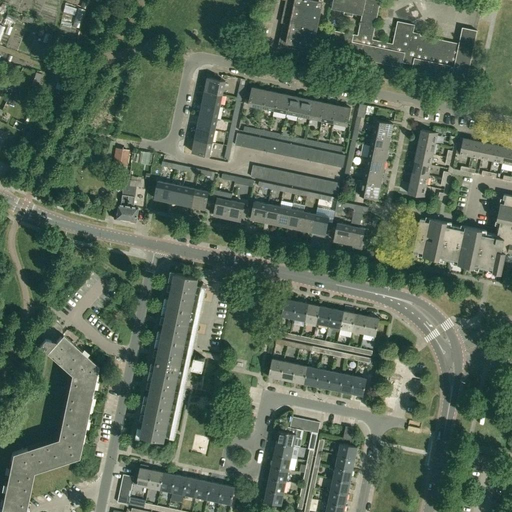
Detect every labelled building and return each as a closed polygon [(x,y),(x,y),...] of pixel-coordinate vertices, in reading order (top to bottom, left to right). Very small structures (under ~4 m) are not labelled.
[(88,2),(82,0),(79,8),(85,10),(88,2)] [(279,48),(308,54),(312,32),(314,33),(317,19),(314,18),(318,1),(319,2),(319,0),(286,0),(283,16),(285,17),(279,48)] [(354,16),(355,13),(362,14),(361,21),(360,21),(359,23),(360,23),(358,35),(332,30),(329,44),(332,45),(332,44),(346,47),(346,48),(350,49),(349,56),(352,56),(363,58),(363,59),(370,60),(371,60),(382,62),(382,63),(387,64),(387,63),(398,66),(402,67),(403,62),(413,64),(412,72),(414,73),(415,72),(426,75),(433,77),(433,76),(445,79),(444,79),(447,80),(448,76),(452,77),(451,84),(465,87),(466,84),(468,73),(470,66),(469,65),(472,54),(473,49),(475,38),(476,38),(477,30),(463,27),(459,45),(455,44),(455,42),(419,35),(418,40),(412,39),(415,25),(398,21),(393,43),(372,39),(380,1),(383,2),(383,0),(333,0),(332,7),(332,8),(346,11),(346,14),(354,16)] [(434,0),(483,10),(484,5),(459,0),(434,0)] [(205,91),(223,94),(226,81),(208,77),(205,91)] [(14,86),(15,82),(11,81),(7,78),(3,86),(12,90),(14,86)] [(262,107),(266,90),(253,87),(249,105),(262,107)] [(274,110),(278,92),(266,90),(262,107),(274,110)] [(220,106),(223,94),(205,91),(202,103),(220,106)] [(286,112),(290,95),(278,92),(274,110),(286,112)] [(298,115),(302,97),(290,95),(286,112),(298,115)] [(310,118),(314,100),(302,97),(298,115),(310,118)] [(322,120),(326,102),(314,100),(310,118),(322,120)] [(334,123),(338,105),(326,102),(322,120),(334,123)] [(218,118),(220,106),(202,103),(200,115),(218,118)] [(338,105),(334,123),(347,125),(351,108),(338,105)] [(215,130),(218,118),(200,115),(197,127),(215,130)] [(373,133),(391,137),(394,124),(376,120),(373,133)] [(213,142),(215,130),(197,127),(195,138),(213,142)] [(419,140),(435,143),(438,132),(422,129),(419,140)] [(238,133),(235,144),(241,146),(243,134),(238,133)] [(388,149),(391,137),(373,133),(371,145),(388,149)] [(243,134),(241,146),(246,147),(249,135),(243,134)] [(254,136),(252,148),(257,149),(260,137),(254,136)] [(210,155),(213,142),(195,138),(192,152),(210,155)] [(471,156),(474,140),(463,138),(460,154),(471,156)] [(433,154),(435,143),(419,140),(417,150),(433,154)] [(481,158),(485,142),(474,140),(471,156),(481,158)] [(275,141),(273,152),(279,153),(281,142),(275,141)] [(492,161),(495,144),(485,142),(481,158),(492,161)] [(503,163),(506,147),(495,144),(492,161),(503,163)] [(386,161),(388,149),(371,145),(368,157),(386,161)] [(511,164),(511,147),(506,147),(503,163),(511,164)] [(125,165),(127,150),(116,148),(114,163),(125,165)] [(431,164),(433,154),(417,150),(415,161),(431,164)] [(329,152),(326,163),(332,165),(334,153),(329,152)] [(340,154),(337,166),(343,167),(345,155),(340,154)] [(383,173),(386,161),(368,157),(365,169),(383,173)] [(429,175),(431,164),(415,161),(413,172),(429,175)] [(275,169),(273,181),(278,182),(281,170),(275,169)] [(381,185),(383,173),(365,169),(363,181),(381,185)] [(286,171),(284,183),(290,184),(292,173),(286,171)] [(427,186),(429,175),(413,172),(410,182),(427,186)] [(295,173),(292,185),(298,186),(300,174),(295,173)] [(300,174),(298,186),(304,187),(306,176),(300,174)] [(306,176),(304,187),(309,188),(312,177),(306,176)] [(312,177),(309,188),(315,190),(317,178),(312,177)] [(317,178),(315,190),(320,191),(323,179),(317,178)] [(129,186),(130,180),(124,179),(122,195),(120,204),(116,204),(114,218),(125,220),(128,195),(129,186)] [(323,179),(320,191),(326,192),(328,180),(323,179)] [(130,180),(129,186),(135,187),(140,188),(141,181),(130,180)] [(168,201),(172,183),(159,180),(155,198),(168,201)] [(328,180),(326,192),(332,193),(334,181),(328,180)] [(334,181),(332,193),(337,194),(340,183),(334,181)] [(378,198),(381,185),(363,181),(360,194),(378,198)] [(424,197),(427,186),(410,182),(408,193),(424,197)] [(180,203),(184,186),(172,183),(168,201),(180,203)] [(133,206),(134,196),(135,187),(129,186),(128,195),(125,220),(135,222),(137,207),(133,206)] [(192,206),(196,188),(184,186),(180,203),(192,206)] [(196,188),(192,206),(205,209),(209,191),(196,188)] [(430,220),(421,218),(413,253),(423,255),(422,256),(440,260),(440,258),(458,262),(457,264),(475,267),(475,266),(493,269),(493,271),(502,273),(505,256),(509,257),(510,256),(511,255),(511,253),(511,195),(504,194),(502,203),(501,203),(497,220),(498,221),(496,234),(483,231),(483,229),(465,226),(465,227),(447,224),(448,222),(430,218),(430,220)] [(227,218),(231,200),(218,197),(214,215),(227,218)] [(231,200),(227,218),(241,220),(244,203),(231,200)] [(342,206),(354,209),(355,209),(356,204),(342,201),(337,200),(334,211),(340,212),(342,206)] [(264,221),(268,204),(255,201),(251,219),(264,221)] [(276,224),(280,206),(268,204),(264,221),(276,224)] [(364,242),(362,241),(364,228),(359,227),(362,213),(367,214),(369,207),(356,204),(355,209),(354,209),(351,225),(347,243),(353,244),(353,247),(362,249),(364,242)] [(288,226),(292,209),(280,206),(276,224),(288,226)] [(300,229),(304,211),(292,209),(288,226),(300,229)] [(312,231),(316,214),(304,211),(300,229),(312,231)] [(316,214),(312,231),(325,234),(329,216),(316,214)] [(351,225),(338,222),(334,240),(347,243),(351,225)] [(168,285),(167,291),(171,292),(168,305),(192,310),(199,277),(175,272),(172,286),(168,285)] [(293,318),(297,300),(285,298),(281,315),(293,318)] [(305,320),(309,303),(297,300),(293,318),(305,320)] [(317,323),(321,305),(309,303),(305,320),(317,323)] [(162,317),(160,323),(164,324),(162,337),(185,342),(192,310),(168,305),(166,318),(162,317)] [(329,325),(332,308),(321,305),(317,323),(329,325)] [(340,328),(344,310),(332,308),(329,325),(340,328)] [(352,330),(356,313),(344,310),(340,328),(352,330)] [(364,333),(367,315),(356,313),(352,330),(364,333)] [(367,315),(364,333),(376,335),(380,318),(367,315)] [(21,511),(30,469),(76,454),(94,366),(60,335),(56,331),(61,325),(53,318),(38,333),(43,338),(38,344),(46,351),(48,349),(74,372),(60,440),(28,450),(27,448),(12,452),(11,460),(14,461),(2,511),(21,511)] [(155,350),(153,356),(158,357),(155,370),(178,375),(185,342),(162,337),(159,351),(155,350)] [(281,378),(285,361),(272,358),(269,375),(281,378)] [(204,363),(194,361),(192,367),(203,369),(204,363)] [(293,381),(297,363),(285,361),(281,378),(293,381)] [(304,383),(308,366),(297,363),(293,381),(304,383)] [(316,385),(320,368),(308,366),(304,383),(316,385)] [(328,388),(332,370),(320,368),(316,385),(328,388)] [(148,382),(147,388),(151,389),(148,402),(171,407),(178,375),(155,370),(152,383),(148,382)] [(340,390),(343,373),(332,370),(328,388),(340,390)] [(351,393),(355,375),(343,373),(340,390),(351,393)] [(355,375),(351,393),(363,395),(367,378),(355,375)] [(141,414),(140,421),(144,422),(141,435),(165,440),(171,407),(148,402),(145,415),(141,414)] [(296,428),(298,417),(293,416),(290,427),(296,428)] [(314,421),(312,431),(318,432),(320,422),(314,421)] [(279,430),(277,442),(294,445),(298,428),(296,428),(290,427),(285,425),(284,431),(279,430)] [(353,427),(346,426),(344,438),(351,439),(353,427)] [(311,437),(309,448),(310,449),(315,449),(317,438),(318,432),(312,431),(311,437)] [(292,457),(294,445),(277,442),(274,453),(292,457)] [(338,455),(355,458),(358,446),(340,442),(338,455)] [(289,469),(292,457),(274,453),(272,465),(289,469)] [(353,470),(355,458),(338,455),(335,466),(353,470)] [(287,480),(289,469),(272,465),(269,477),(287,480)] [(153,469),(144,467),(141,466),(137,484),(149,486),(153,469)] [(350,482),(353,470),(335,466),(333,478),(350,482)] [(161,489),(164,471),(153,469),(149,486),(161,489)] [(173,491),(176,474),(164,471),(161,489),(173,491)] [(122,480),(133,482),(134,476),(124,474),(122,480)] [(184,494),(188,476),(176,474),(173,491),(184,494)] [(196,496),(200,479),(188,476),(184,494),(196,496)] [(284,492),(287,480),(269,477),(267,489),(284,492)] [(348,493),(350,482),(333,478),(331,490),(348,493)] [(208,499),(211,481),(200,479),(196,496),(208,499)] [(219,501),(223,484),(211,481),(208,499),(219,501)] [(223,484),(219,501),(232,504),(235,486),(223,484)] [(282,504),(284,492),(267,489),(264,501),(282,504)] [(346,505),(348,493),(331,490),(328,502),(346,505)] [(128,504),(130,498),(119,496),(118,501),(128,504)] [(344,511),(346,505),(328,502),(325,511),(344,511)]
